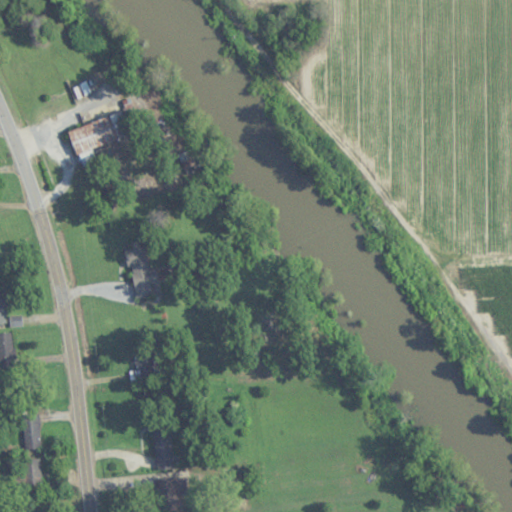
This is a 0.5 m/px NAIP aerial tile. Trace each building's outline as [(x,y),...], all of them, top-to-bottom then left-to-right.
[(69,128),(80,165),(96,161),(92,147),(119,139),(112,115),(69,128)] [(151,281),(158,281),(157,268),(148,269),(145,246),(129,248),(133,297),(152,295),(151,281)] [(0,322),(9,321),(4,288),(0,288),(0,322)] [(0,366),(14,366),(14,332),(0,332),(0,366)] [(149,353),(137,351),(135,371),(147,373),(149,353)] [(23,449),(41,449),(41,414),(23,414),(23,449)] [(170,415),(153,416),(156,469),(172,468),(170,415)] [(22,485),(42,485),(42,459),(22,459),(22,485)] [(177,509),(177,494),(187,494),(186,478),(158,479),(158,510),(177,509)]
